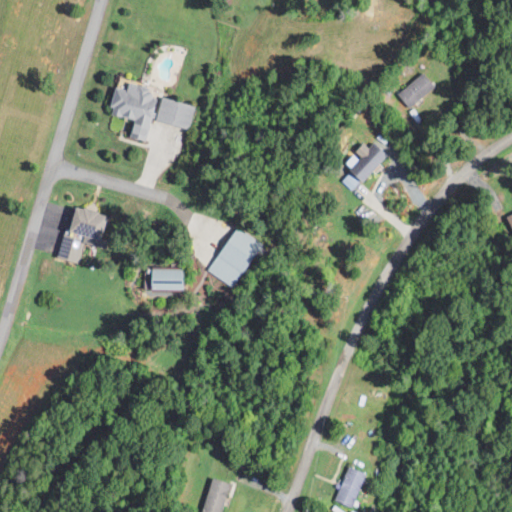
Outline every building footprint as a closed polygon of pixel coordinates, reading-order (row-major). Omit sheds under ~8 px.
[(413,108),(440,85),(427,71),(401,94),(413,108)] [(191,128),(197,105),(156,94),(157,88),(134,82),(132,90),(121,86),(114,113),(137,119),(133,136),(150,140),(156,119),(191,128)] [(373,146),(368,142),(360,151),(365,156),(354,169),(367,181),(392,153),(378,141),(373,146)] [(359,182),(349,175),(345,182),(355,189),(359,182)] [(113,218),(83,212),(79,231),(65,228),(59,256),(83,261),(87,243),(107,247),(113,218)] [(208,270),(234,287),(263,243),(238,226),(208,270)] [(158,288),(189,289),(189,268),(158,268),(158,288)] [(356,507),(369,471),(350,464),(338,501),(356,507)] [(207,510),(216,511),(226,511),(233,481),(214,477),(207,510)]
